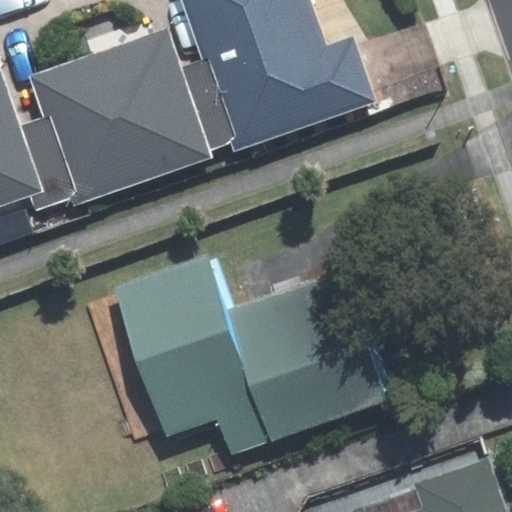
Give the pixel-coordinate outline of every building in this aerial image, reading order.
[(320,0),(192,0),(215,65),(242,141),(246,153),(386,104),(362,37),(337,45),(320,0)] [(55,122),(82,199),(86,208),(222,160),(218,150),(242,141),(215,65),(192,74),(176,31),(39,79),(55,122)] [(0,39),(0,209),(38,195),(45,212),(82,199),(55,122),(32,130),(0,39)] [(177,221),(88,251),(137,398),(187,381),(198,416),(358,364),(315,234),(194,274),(177,221)] [(435,500),(399,511),(511,511),(511,490),(498,451),(426,476),(435,500)]
